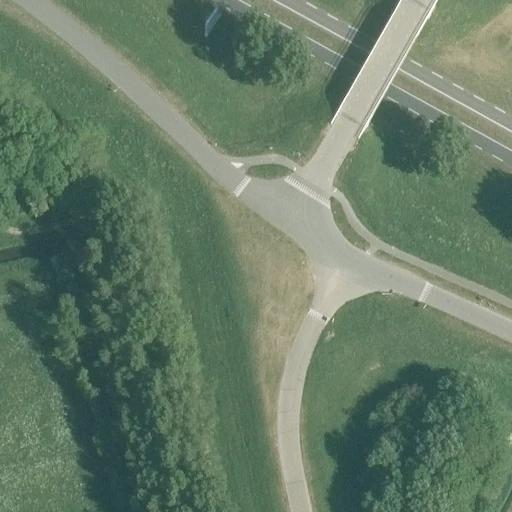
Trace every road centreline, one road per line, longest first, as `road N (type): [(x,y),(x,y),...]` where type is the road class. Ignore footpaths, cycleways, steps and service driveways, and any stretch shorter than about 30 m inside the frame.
road 1 (unclassified): [(292,227),(152,100),(24,0)]
road 2 (primary): [(218,0),(511,163)]
road 3 (primary): [(511,131),(275,0)]
road 4 (unclassified): [(299,511),(290,461),(293,380),(321,312),(354,265)]
road 5 (unclassified): [(292,227),(418,0)]
road 6 (unclassified): [(511,334),(354,265)]
